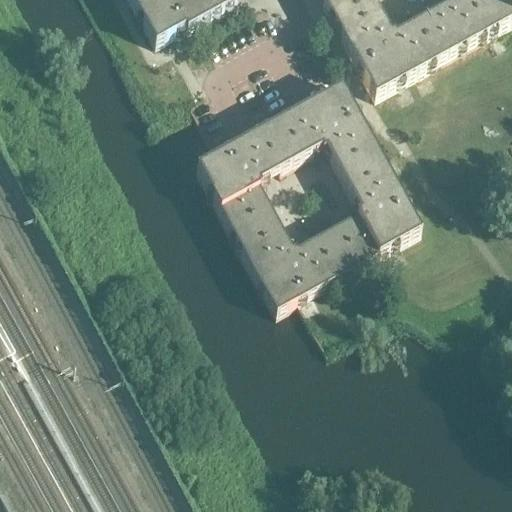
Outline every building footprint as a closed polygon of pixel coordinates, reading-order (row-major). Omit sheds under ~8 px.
[(236,12),(229,0),(124,0),(154,54),(185,37),(186,40),(236,12)] [(315,0),(332,31),(371,9),(366,0),(315,0)] [(511,30),(511,0),(475,0),(465,6),(486,45),(511,30)] [(486,45),(465,6),(445,17),(442,11),(431,17),(434,23),(414,34),(436,72),(486,45)] [(436,72),(414,34),(394,45),(393,42),(390,43),(371,9),(332,31),(374,106),(436,72)] [(268,187),(320,158),(322,161),(325,160),(342,190),(381,169),(341,96),(247,146),(196,176),(236,248),(275,227),(258,196),(261,195),(259,192),(268,187)] [(420,241),(381,169),(342,190),(358,221),(355,222),(357,225),(326,242),(348,281),(420,241)] [(348,281),(326,242),(296,259),(294,256),(292,257),(275,227),(236,248),(275,321),(348,281)]
